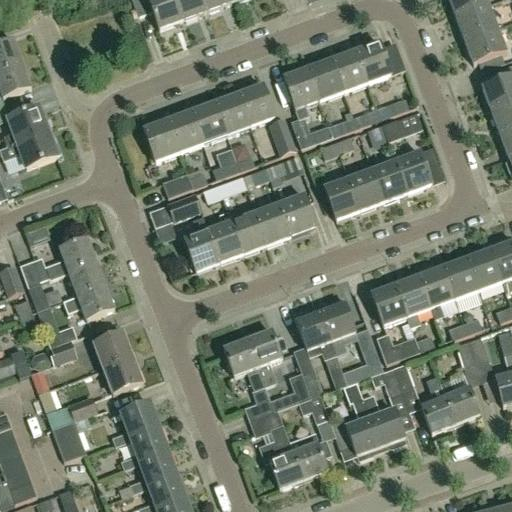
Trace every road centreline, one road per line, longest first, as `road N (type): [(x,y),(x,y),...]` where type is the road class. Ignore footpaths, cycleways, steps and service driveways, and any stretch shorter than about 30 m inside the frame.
road 1 (residential): [(171,321),(447,219),(467,201),(464,177),(405,26),(389,11),(364,8),(110,102),(102,116)]
road 2 (residential): [(241,511),(171,321)]
road 3 (residential): [(350,511),(511,461)]
road 4 (residential): [(171,321),(113,178)]
road 5 (residential): [(0,222),(113,178)]
